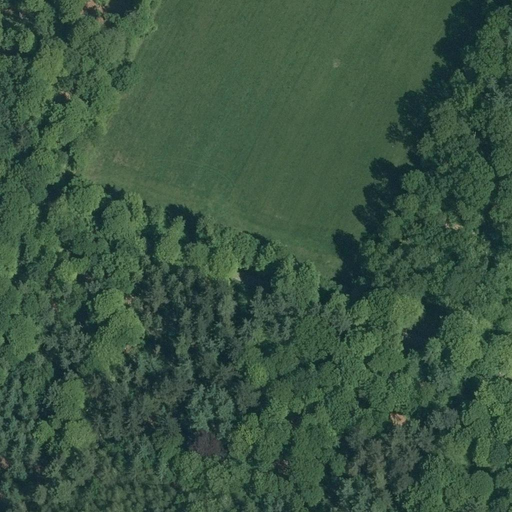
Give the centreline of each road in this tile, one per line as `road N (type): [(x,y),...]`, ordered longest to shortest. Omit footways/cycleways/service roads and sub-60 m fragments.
road 1 (tertiary): [(511,382),(0,193)]
road 2 (track): [(420,511),(499,378)]
